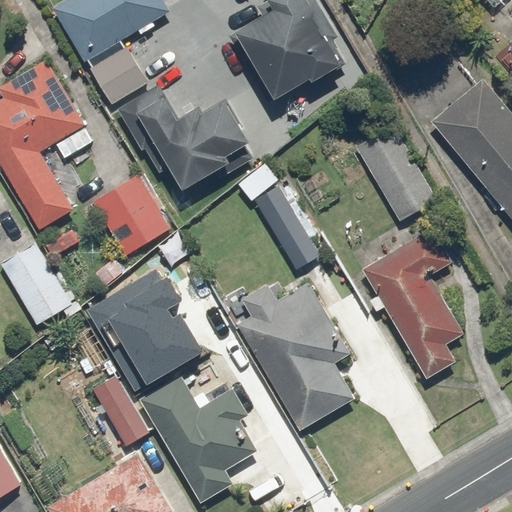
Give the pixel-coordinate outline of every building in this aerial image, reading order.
[(62,0),(57,4),(88,59),(175,7),(170,0),(62,0)] [(232,31),(271,99),(316,73),(318,76),(348,59),(335,38),(343,33),(323,0),(265,0),(260,3),(265,12),(232,31)] [(511,0),(497,0),(511,13),(511,0)] [(131,43),(94,65),(115,101),(152,79),(131,43)] [(0,98),(0,152),(42,226),(77,206),(43,147),(88,121),(50,56),(2,84),(7,94),(0,98)] [(370,74),(362,58),(339,70),(347,86),(370,74)] [(511,104),(487,74),(435,117),(511,209),(511,104)] [(162,80),(121,106),(145,145),(149,144),(164,168),(175,161),(190,185),(214,170),(219,177),(257,154),(249,141),(258,135),(231,93),(209,107),(205,100),(185,113),(171,90),(169,91),(162,80)] [(359,142),(403,218),(441,196),(397,120),(359,142)] [(142,171),(96,198),(129,253),(174,226),(142,171)] [(258,197),(300,267),(324,252),(314,236),(319,233),(289,184),(285,186),(282,182),(258,197)] [(366,265),(430,374),(460,357),(450,340),(468,329),(433,271),(456,257),(437,224),(366,265)] [(76,301),(39,239),(4,260),(41,322),(76,301)] [(88,309),(138,393),(203,355),(181,316),(172,321),(167,312),(183,303),(161,266),(88,309)] [(241,320),(304,427),(360,394),(339,359),(354,350),(312,279),(281,298),(271,280),(245,295),(255,312),(241,320)] [(220,300),(187,319),(209,357),(242,338),(220,300)] [(96,386),(129,443),(153,429),(119,372),(96,386)] [(144,395),(205,499),(238,480),(230,466),(262,447),(244,417),(253,411),(238,385),(204,404),(185,372),(144,395)] [(0,495),(25,481),(0,439),(0,495)] [(179,511),(142,449),(51,503),(56,511),(179,511)]
